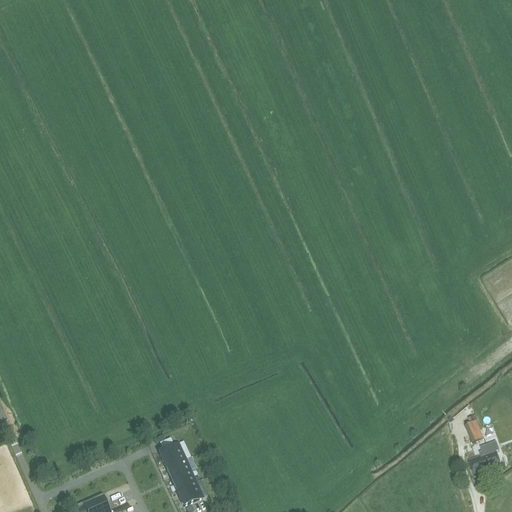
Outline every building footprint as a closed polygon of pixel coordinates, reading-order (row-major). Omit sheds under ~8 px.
[(464,427),(472,445),(484,440),(480,431),(482,431),(478,421),(477,421),(475,415),(462,421),(465,426),(464,427)] [(158,453),(166,470),(185,461),(178,444),(158,453)] [(474,478),(501,468),(495,452),(468,461),(474,478)] [(185,461),(166,470),(171,481),(190,472),(185,461)] [(152,468),(142,472),(149,491),(159,487),(152,468)] [(195,483),(190,472),(171,481),(176,492),(195,483)] [(176,492),(183,508),(203,499),(195,483),(176,492)] [(62,503),(81,493),(79,490),(70,495),(68,492),(58,497),(62,503)] [(110,511),(103,494),(83,503),(87,511),(110,511)]
